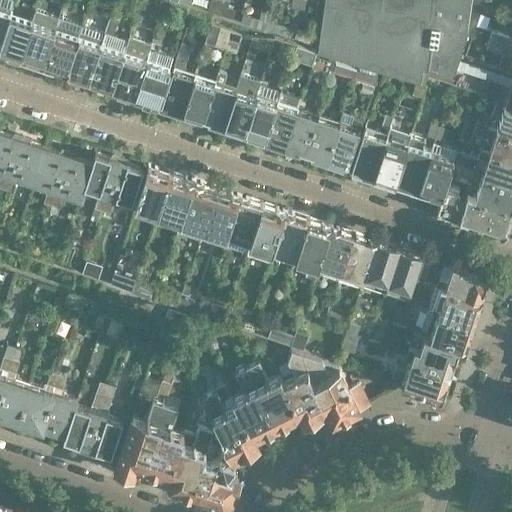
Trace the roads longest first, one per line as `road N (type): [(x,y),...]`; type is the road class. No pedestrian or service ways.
road 1 (residential): [(511,254),(0,83)]
road 2 (residential): [(477,434),(396,430),(356,440),(320,459),(267,511)]
road 3 (residential): [(165,511),(0,450)]
